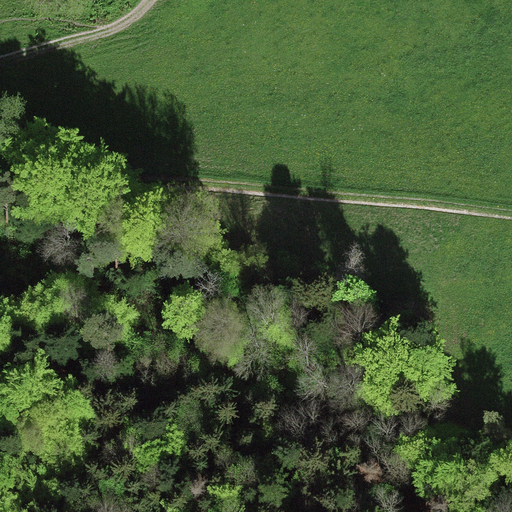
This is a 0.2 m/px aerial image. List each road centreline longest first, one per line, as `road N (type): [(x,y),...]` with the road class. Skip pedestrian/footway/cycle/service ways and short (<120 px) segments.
road 1 (track): [(0,281),(373,408),(511,445)]
road 2 (track): [(0,173),(511,214)]
road 3 (track): [(150,0),(113,28),(0,60)]
